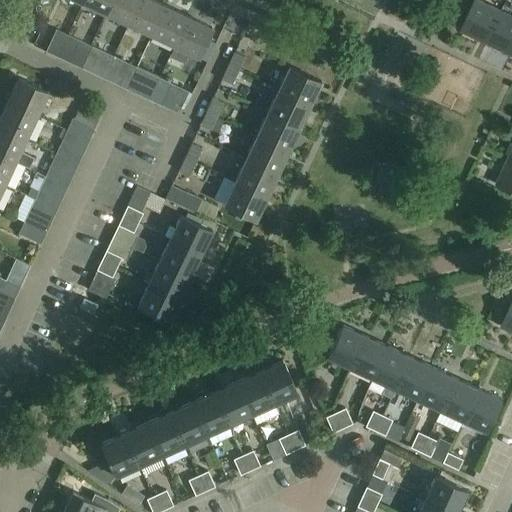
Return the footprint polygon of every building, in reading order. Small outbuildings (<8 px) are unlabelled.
[(111,0),(82,0),(82,1),(106,13),(111,0)] [(139,0),(111,0),(106,13),(129,23),(139,0)] [(155,0),(139,0),(129,23),(152,34),(165,5),(155,0)] [(486,42),(502,11),(479,0),(475,0),(461,30),(486,42)] [(165,5),(152,34),(175,45),(188,16),(165,5)] [(511,15),(502,11),(486,42),(511,54),(511,52),(511,15)] [(170,55),(193,66),(194,63),(198,57),(205,43),(207,39),(212,27),(188,16),(175,45),(170,55)] [(57,56),(67,33),(56,27),(45,50),(57,56)] [(79,38),(67,33),(57,56),(68,61),(79,38)] [(205,43),(198,57),(206,60),(215,42),(207,39),(205,43)] [(103,78),(114,55),(102,49),(91,72),(103,78)] [(228,65),(239,71),(245,57),(234,51),(228,65)] [(125,60),(114,55),(103,78),(115,83),(125,60)] [(239,71),(228,65),(221,79),(232,84),(239,71)] [(277,90),(309,105),(320,81),(288,66),(277,90)] [(149,99),(160,77),(148,71),(138,94),(149,99)] [(160,77),(149,99),(160,105),(171,82),(160,77)] [(18,78),(7,101),(36,115),(47,91),(18,78)] [(309,105),(277,90),(266,113),(298,128),(309,105)] [(213,97),(206,111),(218,116),(224,102),(213,97)] [(7,101),(0,115),(0,125),(26,138),(36,115),(7,101)] [(206,111),(200,124),(211,129),(218,116),(206,111)] [(130,113),(126,123),(141,130),(145,121),(130,113)] [(298,128),(266,113),(256,136),(288,151),(298,128)] [(72,118),(67,130),(88,140),(94,128),(72,118)] [(0,125),(0,154),(15,161),(28,167),(33,157),(20,150),(26,138),(0,125)] [(88,140),(67,130),(62,141),(83,151),(88,140)] [(256,136),(245,159),(277,174),(288,151),(256,136)] [(192,142),(185,156),(196,162),(203,148),(192,142)] [(0,154),(0,182),(4,184),(15,161),(0,154)] [(196,162),(185,156),(179,170),(190,175),(196,162)] [(511,158),(508,157),(496,184),(511,191),(511,158)] [(245,159),(234,182),(266,197),(277,174),(245,159)] [(45,175),(67,185),(72,174),(51,164),(45,175)] [(67,185),(45,175),(40,187),(61,197),(67,185)] [(266,197),(234,182),(223,205),(255,220),(266,197)] [(188,192),(182,205),(197,212),(203,199),(188,192)] [(122,216),(137,223),(141,214),(127,207),(122,216)] [(29,210),(24,222),(45,232),(51,220),(29,210)] [(169,236),(169,238),(200,253),(212,230),(180,215),(169,236)] [(137,223),(122,216),(117,226),(132,233),(137,223)] [(45,232),(24,222),(19,233),(40,243),(45,232)] [(169,238),(158,260),(190,275),(200,253),(169,238)] [(101,260),(115,267),(120,258),(105,251),(101,260)] [(115,267),(101,260),(96,270),(110,277),(115,267)] [(158,260),(147,283),(179,298),(190,275),(158,260)] [(10,269),(2,286),(16,292),(24,276),(10,269)] [(179,298),(147,283),(136,306),(168,321),(179,298)] [(14,298),(0,290),(0,304),(9,309),(14,298)] [(89,302),(86,309),(98,316),(102,309),(89,302)] [(511,331),(511,302),(501,326),(511,331)] [(351,367),(365,336),(342,325),(328,356),(351,367)] [(365,336),(351,367),(373,378),(388,346),(365,336)] [(388,346),(373,378),(386,384),(381,394),(391,398),(395,388),(410,357),(388,346)] [(433,367),(410,357),(395,388),(418,399),(433,367)] [(282,361),(259,372),(273,404),(296,393),(282,361)] [(455,378),(433,367),(418,399),(440,409),(455,378)] [(273,404),(259,372),(236,382),(251,414),(273,404)] [(478,388),(455,378),(440,409),(463,420),(478,388)] [(236,382),(213,392),(228,424),(251,414),(236,382)] [(501,399),(478,388),(463,420),(486,431),(501,399)] [(213,392),(191,402),(205,434),(228,424),(213,392)] [(191,402),(168,412),(183,445),(205,434),(191,402)] [(345,408),(336,412),(343,428),(352,423),(345,408)] [(376,431),(383,415),(374,411),(366,427),(376,431)] [(168,412),(146,423),(160,455),(183,445),(168,412)] [(343,428),(336,412),(326,417),(333,432),(343,428)] [(383,415),(376,431),(385,435),(392,420),(383,415)] [(407,422),(400,437),(407,441),(414,426),(407,422)] [(146,423),(123,433),(138,465),(160,455),(146,423)] [(287,434),(294,450),(304,446),(296,430),(287,434)] [(420,452),(428,436),(418,432),(411,447),(420,452)] [(138,465),(123,433),(100,443),(114,475),(138,465)] [(294,450),(287,434),(278,438),(285,454),(294,450)] [(428,436),(420,452),(430,456),(438,441),(428,436)] [(466,454),(458,450),(450,447),(443,462),(458,469),(466,454)] [(242,455),(249,471),(259,466),(251,450),(242,455)] [(249,471),(242,455),(232,459),(239,475),(249,471)] [(379,458),(372,474),(382,478),(389,463),(379,458)] [(196,475),(204,491),(213,487),(206,471),(196,475)] [(204,491),(196,475),(187,480),(194,496),(204,491)] [(419,495),(424,497),(424,498),(453,511),(456,511),(467,490),(435,475),(427,492),(421,489),(419,495)] [(362,497),(377,503),(381,494),(366,487),(362,497)] [(155,494),(162,510),(172,506),(165,490),(155,494)] [(62,511),(100,511),(103,506),(71,491),(62,511)] [(157,511),(162,510),(155,494),(145,499),(151,511),(157,511)] [(372,511),(377,503),(362,497),(357,506),(369,511),(372,511)] [(453,511),(424,498),(417,511),(453,511)]
